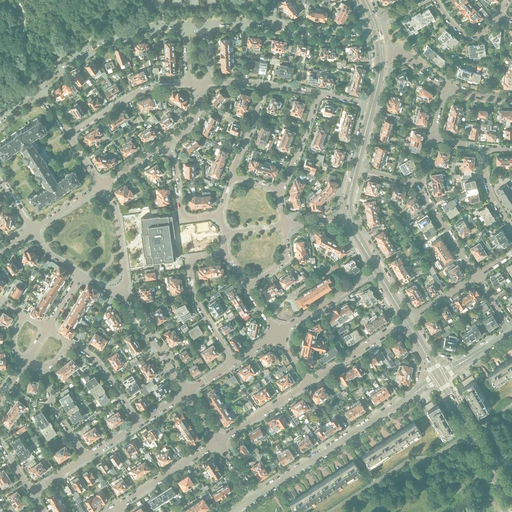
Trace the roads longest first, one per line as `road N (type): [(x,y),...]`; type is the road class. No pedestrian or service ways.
road 1 (residential): [(255,497),(421,388)]
road 2 (residential): [(36,86),(112,36),(186,24)]
road 3 (residential): [(234,362),(198,303),(190,264),(225,252)]
road 4 (tertiary): [(511,503),(439,379)]
road 5 (residential): [(69,136),(130,95),(188,84)]
road 6 (residential): [(117,507),(219,441)]
